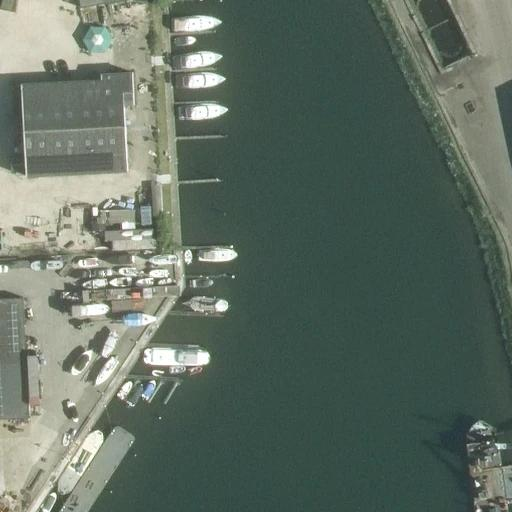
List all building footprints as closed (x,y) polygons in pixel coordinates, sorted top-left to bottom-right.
[(11,10),(13,0),(11,0),(2,0),(1,8),(11,10)] [(78,0),(80,9),(104,4),(104,5),(130,0),(78,0)] [(113,12),(117,36),(154,29),(149,5),(113,12)] [(111,40),(104,28),(90,28),(83,40),(90,52),(104,52),(111,40)] [(124,106),(135,106),(132,72),(101,74),(101,80),(21,85),(26,177),(127,171),(124,106)] [(22,159),(10,159),(11,172),(23,171),(22,159)] [(23,298),(0,298),(0,419),(28,418),(23,298)]
